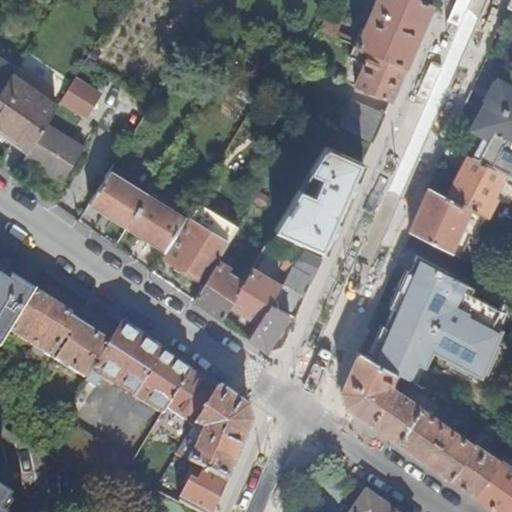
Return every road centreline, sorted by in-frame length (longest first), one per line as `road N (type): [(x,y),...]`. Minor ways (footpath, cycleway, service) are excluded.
road 1 (tertiary): [(286,400),(470,0)]
road 2 (residential): [(286,400),(0,205)]
road 3 (residential): [(447,511),(286,400)]
road 4 (tertiary): [(239,511),(286,400)]
